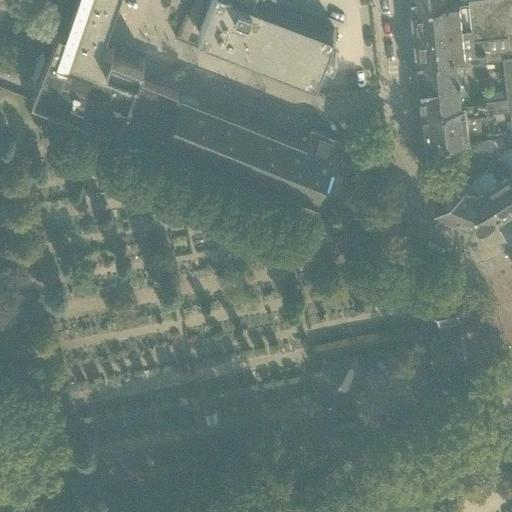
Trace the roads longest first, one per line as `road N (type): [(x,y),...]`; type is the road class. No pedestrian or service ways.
road 1 (residential): [(391,0),(408,208),(416,225),(458,248),(486,249),(511,237)]
road 2 (unclassified): [(349,511),(511,411)]
